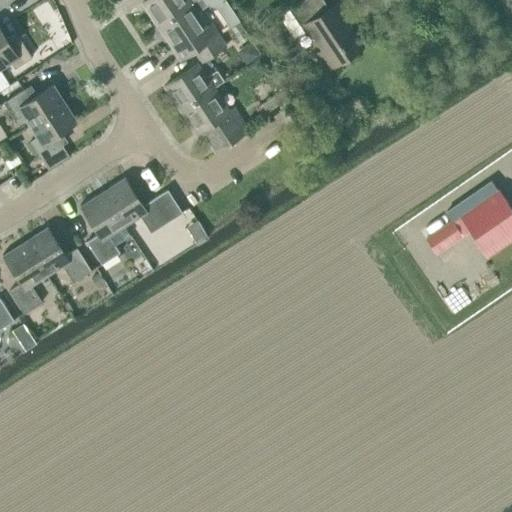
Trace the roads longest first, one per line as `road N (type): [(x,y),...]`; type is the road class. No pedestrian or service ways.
road 1 (residential): [(290,124),(194,185),(135,121)]
road 2 (residential): [(0,220),(116,145),(135,121)]
road 3 (residential): [(135,121),(73,0)]
